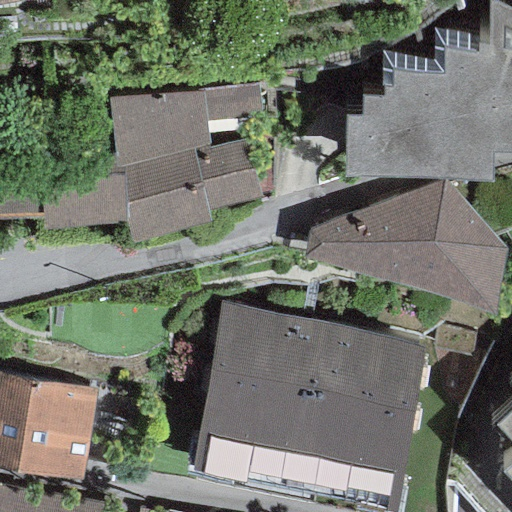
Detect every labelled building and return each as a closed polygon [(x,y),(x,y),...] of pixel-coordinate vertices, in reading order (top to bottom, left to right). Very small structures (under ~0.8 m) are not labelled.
[(511,10),(488,1),(488,41),(473,40),(475,50),(443,51),(442,73),(392,72),(392,87),(384,88),(384,96),(362,97),(360,115),(346,118),(344,178),(492,183),(494,154),(511,155),(511,10)] [(197,94),(107,99),(115,155),(116,168),(123,166),(208,143),(206,120),(261,117),(258,84),(198,90),(197,94)] [(208,143),(123,166),(124,221),(133,244),(211,223),(207,212),(263,198),(244,140),(209,148),(208,143)] [(0,159),(0,217),(42,214),(43,231),(124,221),(123,166),(116,168),(115,155),(0,159)] [(494,316),(507,250),(445,182),(309,229),(304,256),(494,316)] [(395,511),(428,345),(222,305),(189,474),(387,511),(395,511)] [(0,371),(0,464),(80,479),(96,389),(0,371)] [(511,384),(511,407),(492,427),(511,445),(511,462),(502,471),(511,482),(511,384)] [(0,511),(118,511),(120,506),(0,485),(0,511)]
